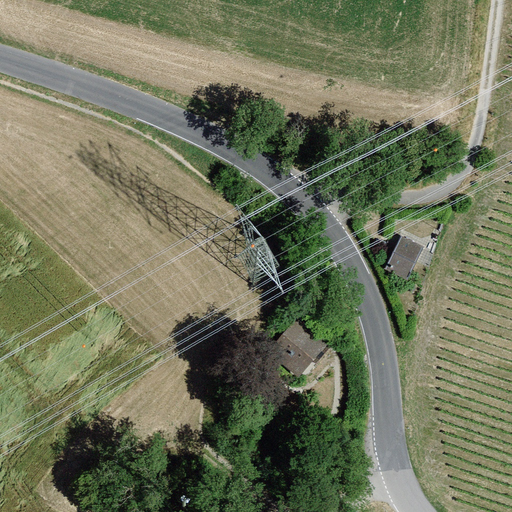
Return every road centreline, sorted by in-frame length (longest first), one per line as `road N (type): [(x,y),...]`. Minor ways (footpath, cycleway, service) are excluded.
road 1 (tertiary): [(0,58),(83,84),(212,141),(276,174),(327,216),(364,284),(392,468),(417,511)]
road 2 (track): [(327,216),(435,195),(475,159)]
road 3 (track): [(496,0),(475,159)]
